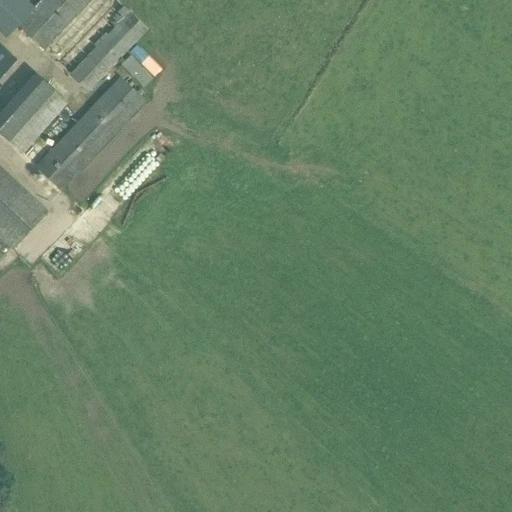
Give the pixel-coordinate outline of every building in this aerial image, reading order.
[(16,28),(13,25),(31,6),(25,0),(0,0),(0,30),(7,37),(16,28)] [(42,0),(18,25),(89,92),(150,29),(119,0),(42,0)] [(0,78),(17,61),(0,45),(0,78)] [(0,113),(0,133),(24,155),(69,103),(36,72),(0,113)] [(36,167),(62,192),(147,101),(121,77),(36,167)] [(146,171),(168,147),(150,131),(128,155),(146,171)] [(112,176),(130,194),(146,178),(128,160),(112,176)] [(0,238),(13,251),(50,213),(0,165),(0,238)]
